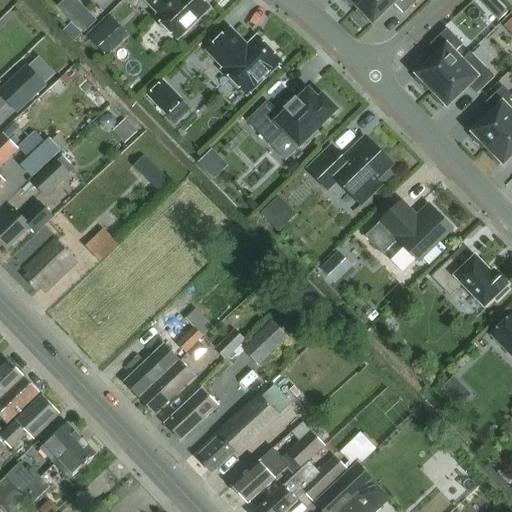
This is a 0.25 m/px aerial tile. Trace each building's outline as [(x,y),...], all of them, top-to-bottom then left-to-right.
[(142,0),(157,15),(154,17),(161,24),(161,27),(168,35),(171,35),(178,42),(211,9),(202,0),(142,0)] [(355,5),(357,8),(365,0),(343,0),(352,8),(355,5)] [(417,0),(365,0),(357,8),(360,11),(357,14),(368,25),(371,22),(374,25),(395,5),(403,14),(417,0)] [(494,0),(480,0),(480,1),(490,11),(498,3),(494,0)] [(65,30),(63,31),(69,37),(74,43),(75,41),(79,38),(92,25),(81,14),(73,22),(72,23),(68,26),(65,30)] [(110,17),(88,37),(107,56),(128,36),(110,17)] [(419,77),(416,80),(427,92),(430,89),(432,91),(471,54),(470,53),(462,61),(454,54),(463,45),(447,29),(430,46),(438,55),(417,75),(419,77)] [(247,49),(230,31),(209,52),(226,70),(224,71),(247,95),(281,62),(276,57),(276,55),(270,49),(267,49),(258,39),(247,49)] [(435,94),(432,97),(443,108),(446,105),(447,107),(469,86),(477,95),(495,78),(471,54),(432,91),(435,94)] [(48,86),(28,65),(0,92),(0,95),(18,115),(48,86)] [(162,82),(147,97),(160,111),(175,126),(190,111),(175,96),(162,82)] [(475,135),(472,138),(482,149),(485,146),(488,149),(511,125),(511,103),(509,100),(511,97),(511,96),(503,87),(486,104),(494,112),(473,133),(475,135)] [(319,101),(309,91),(299,101),(297,100),(285,111),(287,113),(282,118),(268,103),(248,123),(271,146),(285,132),(300,147),(304,144),(307,147),(318,135),(316,132),(337,111),(323,97),(319,101)] [(102,118),(99,124),(102,130),(107,132),(113,130),(115,124),(113,118),(107,116),(102,118)] [(126,145),(137,134),(126,122),(114,133),(126,145)] [(491,152),(488,155),(499,166),(502,163),(503,165),(511,156),(511,125),(488,149),(491,152)] [(31,153),(49,141),(42,130),(24,143),(31,153)] [(0,178),(0,167),(19,149),(5,134),(0,139),(0,188),(5,183),(0,178)] [(361,204),(380,186),(375,181),(391,166),(366,139),(342,160),(332,148),(309,169),(327,189),(338,179),(361,204)] [(68,150),(33,183),(47,198),(73,174),(66,167),(76,158),(68,150)] [(163,190),(174,179),(149,153),(138,165),(163,190)] [(202,161),(198,165),(214,181),(218,177),(224,171),(208,155),(202,161)] [(266,212),(283,230),(300,213),(283,195),(266,212)] [(402,202),(366,237),(383,255),(398,241),(419,263),(453,230),(430,206),(417,218),(402,202)] [(37,235),(54,219),(40,204),(24,220),(15,210),(0,224),(0,243),(8,252),(31,229),(37,235)] [(89,249),(101,262),(118,245),(107,233),(89,249)] [(56,242),(25,272),(29,276),(26,280),(37,291),(40,288),(45,293),(76,263),(56,242)] [(337,253),(320,269),(330,279),(347,263),(337,253)] [(451,260),(432,278),(443,290),(447,286),(454,293),(463,285),(485,308),(495,298),(497,302),(509,290),(506,288),(508,286),(495,272),(492,275),(476,258),(462,272),(451,260)] [(179,345),(188,354),(214,329),(197,311),(187,321),(196,329),(179,345)] [(511,317),(492,337),(511,358),(511,357),(511,317)] [(272,321),(244,348),(256,361),(267,350),(271,353),(288,338),(272,321)] [(235,330),(215,350),(225,361),(245,341),(235,330)] [(141,400),(179,363),(164,347),(126,384),(141,400)] [(10,363),(0,372),(0,400),(24,378),(10,363)] [(156,416),(194,379),(179,363),(141,400),(156,416)] [(0,417),(7,425),(39,395),(24,378),(0,400),(0,417)] [(445,386),(442,389),(451,398),(462,387),(453,378),(445,386)] [(181,443),(219,407),(203,391),(166,426),(181,443)] [(260,397),(197,458),(212,473),(243,443),(247,447),(279,416),(261,398),(260,397)] [(34,441),(59,416),(43,399),(1,438),(12,450),(28,434),(34,441)] [(56,466),(83,440),(67,424),(41,450),(56,466)] [(301,466),(325,444),(312,430),(288,452),(301,466)] [(361,465),(381,448),(365,431),(346,448),(361,465)] [(70,481),(97,455),(83,440),(56,466),(70,481)] [(249,505),(290,468),(274,450),(232,488),(233,489),(234,492),(237,495),(240,495),(249,505)] [(283,488),(297,503),(306,495),(302,491),(323,471),(313,460),(283,488)] [(313,502),(346,471),(336,460),(323,471),(302,491),(306,495),(313,502)] [(25,495),(42,478),(34,470),(31,472),(22,463),(8,477),(25,495)] [(377,511),(388,502),(373,485),(374,484),(358,466),(316,505),(322,511),(377,511)] [(25,495),(27,498),(33,504),(51,487),(42,478),(25,495)] [(287,511),(297,503),(283,488),(258,511),(287,511)] [(48,503),(39,511),(40,511),(55,511),(56,511),(48,503)]
